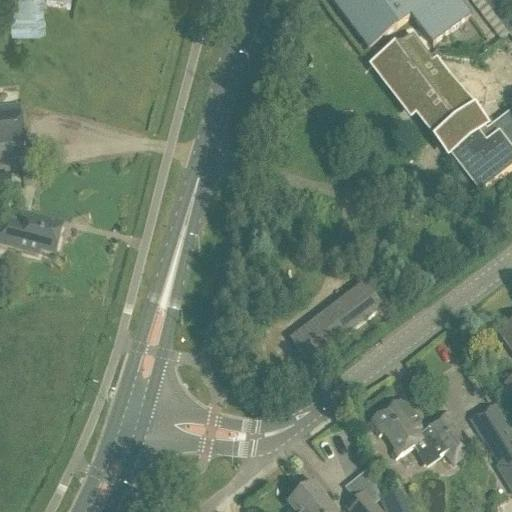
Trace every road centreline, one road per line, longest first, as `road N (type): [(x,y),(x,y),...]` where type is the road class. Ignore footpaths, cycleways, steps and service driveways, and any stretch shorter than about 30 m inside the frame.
road 1 (secondary): [(133,421),(246,0)]
road 2 (tertiary): [(299,433),(511,265)]
road 3 (tertiary): [(133,421),(210,435),(299,433)]
road 4 (unclassified): [(299,433),(207,511)]
